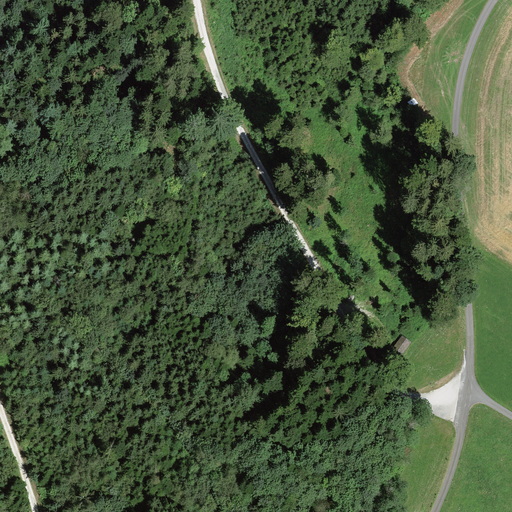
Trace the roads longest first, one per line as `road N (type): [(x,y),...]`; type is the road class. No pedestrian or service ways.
road 1 (track): [(462,402),(394,393),(376,375),(229,113),(193,0)]
road 2 (unclassified): [(490,0),(456,97),(464,390)]
road 3 (residential): [(464,390),(432,511)]
